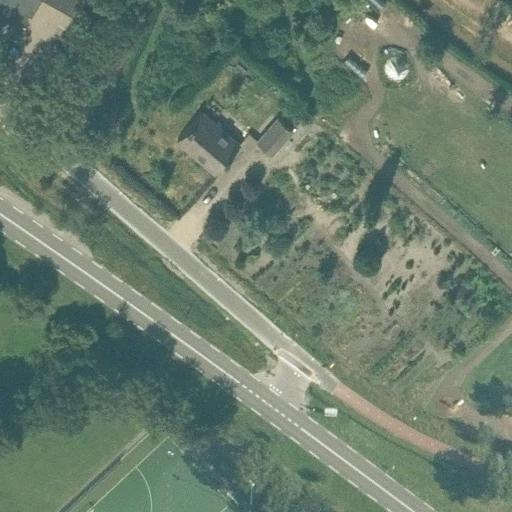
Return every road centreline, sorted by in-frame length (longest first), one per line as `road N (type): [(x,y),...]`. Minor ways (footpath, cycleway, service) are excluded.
road 1 (tertiary): [(300,434),(138,308),(0,215)]
road 2 (unclassified): [(285,347),(0,112)]
road 3 (track): [(50,146),(121,0)]
